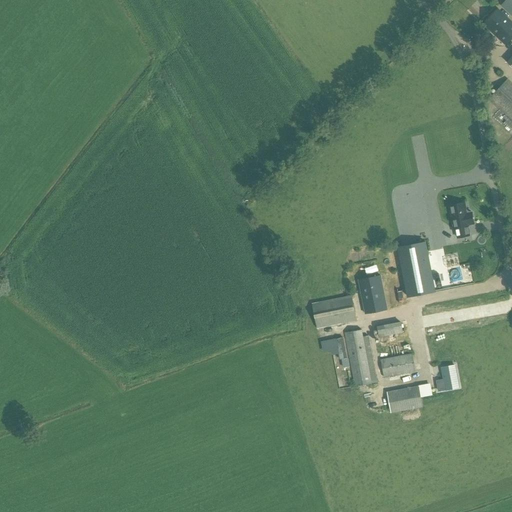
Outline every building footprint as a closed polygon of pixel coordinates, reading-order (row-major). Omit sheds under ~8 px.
[(511,0),(506,0),(501,5),(511,15),(511,0)] [(484,25),(506,45),(511,39),(511,22),(498,10),(484,25)] [(490,98),(511,119),(511,82),(508,79),(490,98)] [(472,212),(469,213),(467,211),(465,203),(450,206),(454,229),(456,228),(458,238),(470,236),(468,226),(474,225),(472,212)] [(440,216),(429,217),(430,234),(435,234),(436,244),(442,244),(440,216)] [(435,291),(426,242),(398,247),(408,297),(435,291)] [(367,257),(375,256),(374,246),(366,246),(367,257)] [(394,305),(404,302),(397,272),(386,274),(394,305)] [(359,280),(366,314),(387,310),(381,276),(359,280)] [(312,304),(317,329),(357,321),(353,295),(312,304)] [(430,314),(430,322),(473,320),(473,312),(430,314)] [(379,337),(403,332),(401,322),(378,326),(379,337)] [(372,384),(372,383),(377,382),(369,336),(364,337),(363,329),(346,332),(356,386),(372,384)] [(347,358),(344,338),(336,339),(339,354),(340,359),(347,358)] [(381,360),(384,378),(416,372),(413,354),(381,360)] [(459,387),(455,365),(442,368),(445,381),(437,382),(439,391),(459,387)] [(392,413),(423,407),(419,386),(388,393),(392,413)]
